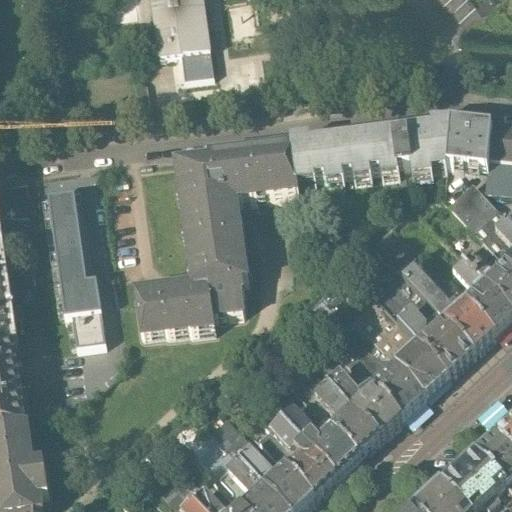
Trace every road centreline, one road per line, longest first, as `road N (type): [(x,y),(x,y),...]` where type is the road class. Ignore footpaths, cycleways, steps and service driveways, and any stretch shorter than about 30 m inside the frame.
road 1 (residential): [(451,108),(0,170)]
road 2 (residential): [(372,511),(511,373)]
road 3 (residential): [(414,0),(454,41),(451,108)]
